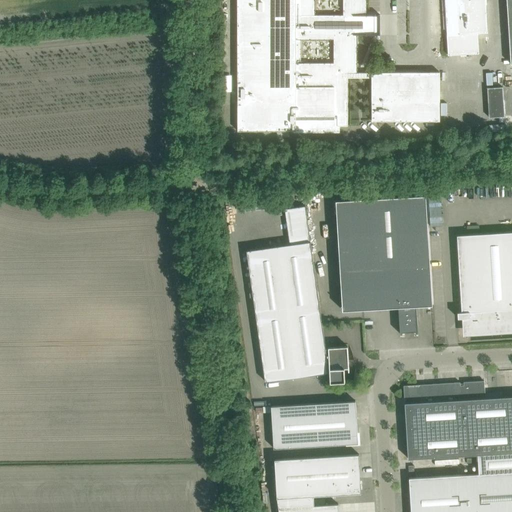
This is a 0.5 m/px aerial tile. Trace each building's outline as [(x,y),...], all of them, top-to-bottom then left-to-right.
[(237,0),(238,131),(296,131),(296,117),(337,116),(337,126),(347,126),(347,78),(372,78),(372,121),(439,121),(439,72),(357,72),(357,25),(366,25),(366,0),(237,0)] [(486,2),(485,0),(454,0),(457,34),(447,35),(448,55),(479,53),(478,33),(487,33),(486,10),(486,2)] [(503,87),(487,88),(489,118),(504,117),(503,87)] [(428,305),(432,305),(433,305),(426,195),(336,201),(343,310),(377,308),(377,306),(398,304),(400,334),(403,334),(402,332),(414,331),(416,331),(416,333),(418,333),(416,303),(427,303),(428,305)] [(330,382),(345,381),(344,368),(348,368),(348,371),(349,371),(348,346),(328,347),(328,348),(325,348),(305,206),(285,209),(290,245),(247,251),(266,381),(330,372),(330,382)] [(511,232),(457,236),(462,312),(458,312),(458,318),(463,318),(463,322),(468,322),(469,330),(511,326),(511,232)] [(414,388),(404,388),(405,399),(406,403),(405,403),(408,459),(478,455),(511,452),(511,396),(485,398),(484,381),(464,382),(464,385),(460,385),(460,382),(424,384),(424,387),(422,389),(417,389),(414,388)] [(356,401),(346,402),(271,406),(274,448),(358,443),(356,401)] [(479,474),(409,478),(410,495),(411,511),(511,511),(511,452),(478,455),(479,474)] [(360,493),(361,493),(359,454),(358,454),(348,455),(275,459),(277,498),(279,511),(338,511),(338,504),(314,505),(314,495),(360,493)] [(199,500),(201,511),(208,511),(207,499),(199,500)]
